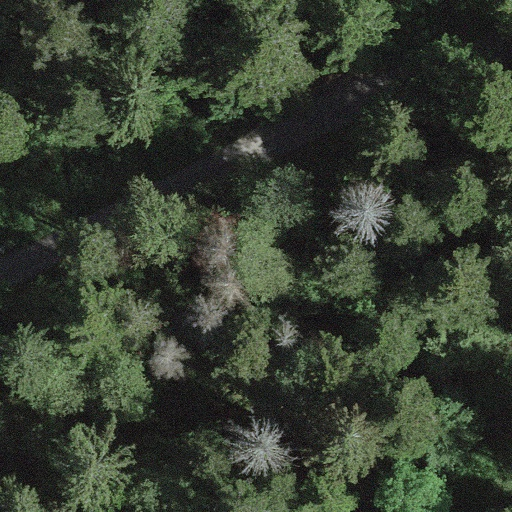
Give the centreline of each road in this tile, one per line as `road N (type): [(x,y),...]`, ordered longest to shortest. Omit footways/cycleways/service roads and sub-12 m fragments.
road 1 (unclassified): [(0,266),(511,40)]
road 2 (track): [(345,511),(511,408)]
